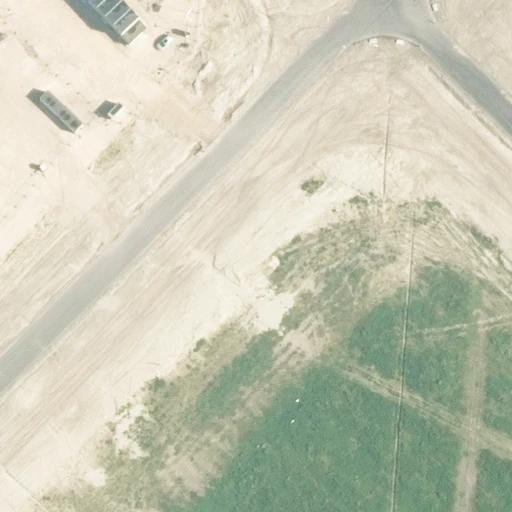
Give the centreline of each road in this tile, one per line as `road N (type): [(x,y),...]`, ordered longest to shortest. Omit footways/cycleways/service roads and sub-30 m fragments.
road 1 (unclassified): [(0,429),(351,71)]
road 2 (unclassified): [(304,25),(0,328)]
road 3 (unclassified): [(351,71),(511,224)]
road 4 (unclassified): [(511,124),(406,15)]
